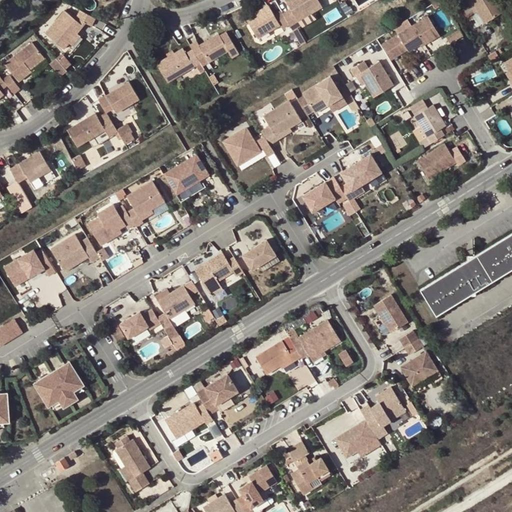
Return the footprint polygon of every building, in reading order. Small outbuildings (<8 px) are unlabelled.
[(290,10),(283,14),(288,24),(292,30),(300,25),(297,19),(320,5),(316,0),(288,0),(286,2),(290,10)] [(465,0),(466,1),(469,0),(470,0),(485,22),(504,10),(497,0),(465,0)] [(268,5),(246,18),(258,38),(279,25),(282,28),(288,24),(283,14),(280,11),(274,15),(268,5)] [(95,16),(80,8),(76,18),(65,10),(46,32),(64,47),(69,41),(77,31),(85,21),(91,24),(95,16)] [(391,59),(406,49),(408,51),(419,44),(423,41),(425,44),(439,35),(427,16),(382,44),(391,59)] [(77,31),(69,41),(72,44),(80,34),(77,31)] [(197,40),(190,45),(192,49),(198,58),(204,54),(209,61),(227,50),(231,58),(239,53),(226,31),(219,35),(218,33),(200,44),(197,40)] [(33,41),(6,63),(19,80),(32,70),(31,68),(46,57),(33,41)] [(198,58),(192,49),(185,53),(183,48),(156,63),(167,81),(200,62),(198,58)] [(511,82),(511,53),(503,59),(508,67),(511,73),(511,82)] [(69,70),(58,57),(51,63),(61,76),(69,70)] [(364,61),(350,69),(355,76),(356,75),(360,73),(366,82),(375,97),(394,85),(379,61),(368,67),(364,61)] [(4,79),(0,73),(0,90),(2,89),(8,84),(4,79)] [(366,82),(360,73),(356,75),(361,84),(366,82)] [(11,74),(4,79),(8,84),(11,87),(17,82),(11,74)] [(304,95),(297,99),(307,115),(313,111),(327,103),(328,105),(342,96),(337,88),(341,86),(338,81),(335,83),(330,76),(302,93),(304,95)] [(136,99),(126,82),(105,94),(115,111),(136,99)] [(291,100),(298,96),(295,89),(287,92),(291,100)] [(342,96),(328,105),(332,112),(346,103),(342,96)] [(264,135),(269,143),(277,138),(276,135),(289,126),(300,119),(288,99),(262,115),(269,124),(260,129),(264,135)] [(327,103),(313,111),(315,113),(328,105),(327,103)] [(430,143),(443,135),(439,128),(445,124),(432,104),(413,115),(430,143)] [(117,130),(106,111),(98,116),(95,112),(67,129),(77,146),(104,129),(108,136),(117,130)] [(129,122),(119,127),(127,143),(137,138),(129,122)] [(289,126),(276,135),(277,138),(291,129),(289,126)] [(237,164),(259,150),(254,141),(252,143),(249,139),(252,138),(245,127),(223,140),(237,164)] [(266,154),(273,150),(269,143),(264,135),(257,140),(266,154)] [(444,143),(417,160),(428,177),(455,161),(444,143)] [(10,167),(18,181),(27,175),(30,181),(51,168),(40,149),(10,167)] [(72,157),(79,167),(86,163),(80,152),(72,157)] [(163,174),(175,194),(209,174),(196,153),(163,174)] [(346,197),(348,201),(356,196),(352,190),(381,172),(370,154),(340,172),(347,183),(340,187),(346,197)] [(340,187),(334,176),(302,195),(312,211),(334,198),(338,203),(346,197),(340,187)] [(134,223),(135,225),(142,221),(141,219),(139,216),(151,208),(164,200),(152,180),(126,195),(134,207),(127,212),(134,223)] [(355,211),(348,201),(342,204),(349,215),(355,211)] [(115,235),(113,230),(119,227),(125,224),(127,228),(134,223),(127,212),(122,204),(116,208),(113,203),(97,212),(99,216),(87,223),(100,244),(115,235)] [(139,216),(141,219),(153,212),(151,208),(139,216)] [(91,261),(99,256),(87,237),(79,241),(74,233),(51,248),(63,268),(86,254),(88,256),(91,261)] [(511,233),(421,290),(437,316),(511,269),(511,233)] [(256,246),(242,254),(251,270),(276,255),(266,239),(260,243),(261,245),(256,248),(256,246)] [(33,249),(3,266),(13,283),(28,274),(29,276),(44,268),(33,249)] [(243,271),(233,256),(227,260),(222,252),(194,269),(206,288),(217,281),(233,271),(236,276),(243,271)] [(88,256),(86,254),(63,268),(64,270),(88,256)] [(14,285),(29,276),(28,274),(13,283),(14,285)] [(220,285),(217,281),(206,288),(209,292),(220,285)] [(183,284),(157,300),(158,302),(168,318),(169,318),(194,303),(183,284)] [(408,322),(391,294),(374,304),(391,332),(408,322)] [(168,318),(158,302),(151,307),(152,308),(160,322),(169,337),(170,338),(178,333),(169,318),(168,318)] [(160,322),(152,308),(142,315),(139,311),(133,315),(134,317),(132,318),(131,316),(120,323),(128,337),(148,325),(150,329),(160,322)] [(309,322),(320,318),(317,311),(306,315),(309,322)] [(0,344),(22,331),(14,318),(0,326),(0,344)] [(298,337),(296,334),(289,338),(294,346),(300,357),(301,358),(308,354),(310,358),(322,351),(340,340),(327,319),(298,337)] [(400,339),(405,347),(418,339),(413,330),(400,339)] [(171,347),(175,353),(178,351),(174,345),(170,338),(169,337),(162,341),(167,349),(171,347)] [(418,339),(405,347),(409,354),(423,346),(418,339)] [(300,357),(294,346),(287,350),(281,340),(255,357),(266,374),(279,366),(292,359),(293,361),(300,357)] [(342,354),(349,364),(355,360),(348,350),(342,354)] [(322,351),(310,358),(312,360),(324,353),(322,351)] [(426,352),(401,367),(412,386),(438,370),(426,352)] [(76,371),(67,357),(62,360),(71,374),(76,371)] [(281,369),(293,361),(292,359),(279,366),(281,369)] [(62,360),(36,375),(45,390),(40,392),(46,402),(48,401),(79,382),(82,381),(76,371),(71,374),(62,360)] [(204,388),(196,393),(203,405),(209,414),(218,409),(215,405),(229,397),(237,391),(227,374),(204,388)] [(45,390),(36,375),(31,378),(40,392),(45,390)] [(191,384),(196,393),(204,388),(199,380),(191,384)] [(79,382),(48,401),(50,404),(59,400),(61,403),(76,394),(73,391),(81,386),(79,382)] [(392,388),(386,391),(390,396),(395,393),(392,388)] [(390,396),(386,391),(375,398),(379,403),(390,396)] [(1,392),(0,392),(0,421),(3,422),(9,421),(8,410),(2,410),(1,392)] [(395,393),(390,396),(395,404),(401,415),(406,411),(395,393)] [(371,411),(363,416),(365,420),(373,432),(401,415),(395,404),(390,396),(379,403),(370,409),(371,411)] [(229,397),(215,405),(218,409),(220,412),(234,404),(229,397)] [(209,414),(203,405),(197,409),(193,403),(165,420),(176,438),(182,434),(190,429),(204,421),(206,424),(212,419),(209,414)] [(345,458),(377,439),(373,432),(365,420),(334,439),(345,458)] [(117,448),(129,440),(126,436),(114,443),(117,448)] [(141,472),(149,467),(132,439),(129,440),(117,448),(115,449),(125,466),(131,477),(127,479),(135,492),(148,484),(141,472)] [(308,454),(301,442),(287,451),(290,456),(298,470),(290,475),(299,489),(317,478),(318,480),(329,473),(320,458),(309,465),(304,456),(308,454)] [(127,479),(131,477),(125,466),(115,449),(113,450),(112,454),(127,479)] [(75,450),(68,454),(71,459),(78,455),(75,450)] [(290,456),(287,451),(280,455),(284,460),(290,456)] [(64,456),(55,461),(60,470),(69,465),(64,456)] [(248,477),(250,481),(238,489),(242,496),(236,499),(244,511),(248,511),(251,510),(250,507),(261,500),(257,493),(276,481),(266,466),(248,477)] [(317,478),(299,489),(303,495),(321,484),(318,480),(317,478)] [(217,498),(202,508),(204,511),(244,511),(236,499),(229,503),(224,494),(217,498)] [(209,503),(217,498),(215,495),(207,500),(209,503)]
